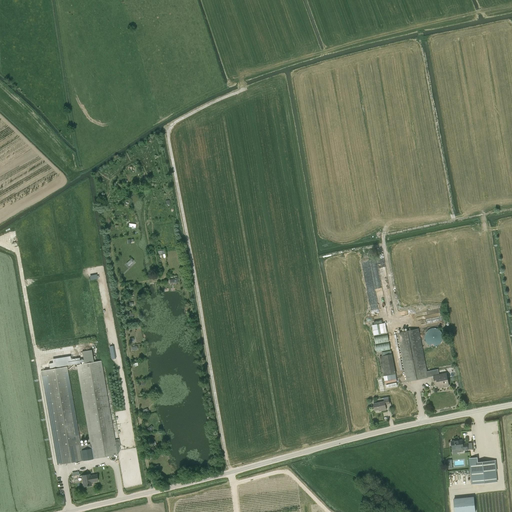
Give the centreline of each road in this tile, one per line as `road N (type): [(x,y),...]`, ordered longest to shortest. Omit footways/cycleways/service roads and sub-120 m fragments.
road 1 (unclassified): [(67,511),(511,406)]
road 2 (unknown): [(229,471),(166,134),(241,85)]
